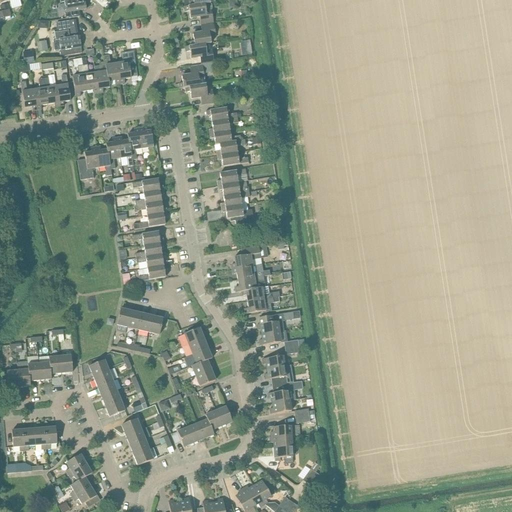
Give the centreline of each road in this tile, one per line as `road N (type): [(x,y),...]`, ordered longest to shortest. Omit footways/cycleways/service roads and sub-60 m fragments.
road 1 (residential): [(144,500),(149,483),(233,456),(248,442),(235,343),(198,277)]
road 2 (residential): [(198,277),(170,126),(158,112),(136,112)]
road 3 (residential): [(0,134),(136,112)]
road 4 (residential): [(97,435),(80,393),(59,396),(55,407),(70,446)]
